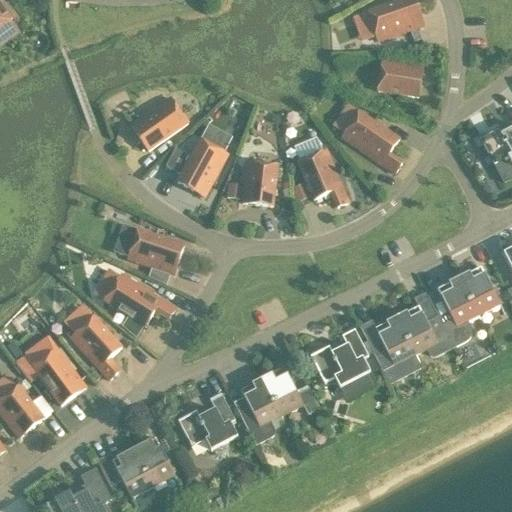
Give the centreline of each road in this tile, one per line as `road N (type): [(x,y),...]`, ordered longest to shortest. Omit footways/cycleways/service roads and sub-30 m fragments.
road 1 (residential): [(486,226),(228,357),(148,387)]
road 2 (residential): [(230,246),(306,246),(357,229),(404,192),(440,141)]
road 3 (residential): [(0,499),(148,387)]
road 4 (residential): [(148,387),(213,289),(230,246)]
road 5 (residential): [(121,173),(162,211),(230,246)]
road 6 (residential): [(446,0),(456,54),(447,118)]
